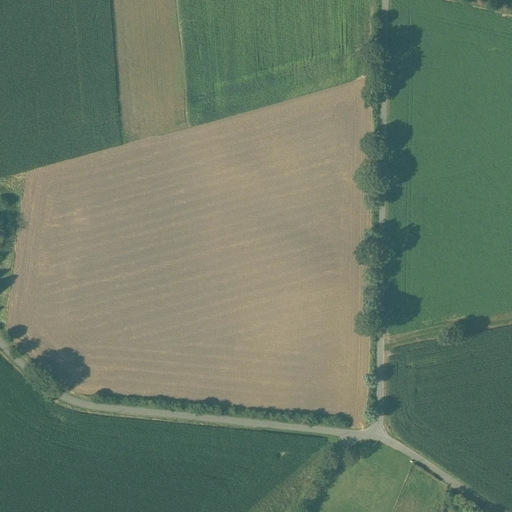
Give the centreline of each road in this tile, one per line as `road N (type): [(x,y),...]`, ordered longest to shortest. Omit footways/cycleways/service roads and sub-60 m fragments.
road 1 (residential): [(378,436),(385,0)]
road 2 (residential): [(378,436),(71,403),(0,343)]
road 3 (track): [(379,341),(511,318)]
road 4 (residential): [(488,511),(378,436)]
